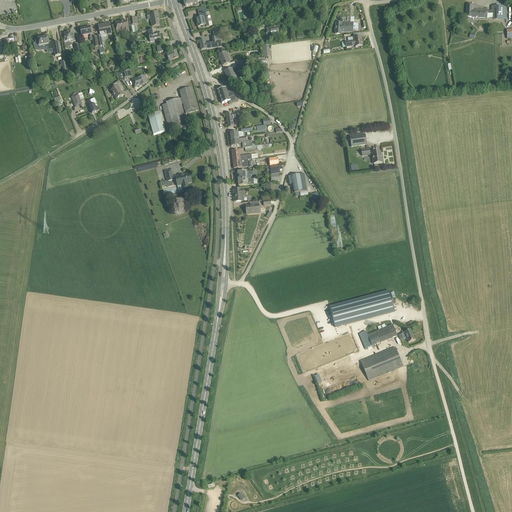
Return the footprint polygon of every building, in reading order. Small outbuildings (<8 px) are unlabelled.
[(466,17),(487,17),(494,17),(494,18),(503,18),(504,12),(504,7),(497,7),(497,11),(487,11),(487,10),(472,10),(473,5),(467,5),(467,10),(466,17)] [(201,18),(196,19),(198,27),(205,25),(204,21),(207,20),(206,13),(208,12),(207,8),(202,9),(203,13),(200,14),(201,18)] [(158,19),(159,19),(158,13),(146,16),(147,20),(151,20),(152,27),(159,25),(158,19)] [(115,25),(116,30),(117,32),(124,31),(125,33),(129,32),(128,30),(129,30),(128,26),(127,21),(121,22),(121,21),(116,22),(116,24),(115,25)] [(336,23),(335,34),(342,34),(342,33),(353,32),(353,31),(358,31),(358,24),(354,24),(353,24),(353,23),(350,23),(342,24),(342,23),(336,23)] [(104,24),(98,25),(100,33),(100,36),(101,38),(101,37),(106,37),(106,36),(106,35),(112,34),(110,24),(105,25),(105,26),(104,26),(104,24)] [(270,28),(271,35),(279,33),(278,26),(270,28)] [(91,27),(80,29),(82,36),(89,34),(90,37),(89,37),(90,41),(93,40),(93,37),(92,32),(91,27)] [(148,31),(150,42),(161,40),(159,33),(157,33),(156,29),(148,31)] [(63,38),(65,43),(76,41),(75,36),(73,36),(73,34),(68,31),(67,33),(64,34),(65,36),(63,38)] [(38,38),(39,39),(35,40),(36,44),(38,44),(41,46),(48,45),(49,50),(54,49),(55,57),(61,56),(59,42),(53,43),(53,44),(50,44),(49,43),(48,37),(38,38)] [(199,41),(201,50),(221,47),(221,42),(219,42),(219,37),(213,38),(213,43),(206,44),(205,40),(199,41)] [(348,42),(345,42),(346,47),(355,46),(355,47),(363,46),(361,37),(356,38),(354,38),(354,41),(348,42)] [(176,51),(167,54),(169,61),(179,58),(176,51)] [(227,52),(218,55),(220,60),(221,60),(223,66),(222,66),(223,66),(231,63),(227,52)] [(233,68),(225,72),(227,77),(227,76),(229,82),(237,79),(233,68)] [(122,73),(118,74),(122,80),(124,80),(124,81),(129,78),(127,71),(122,72),(122,73)] [(145,76),(132,80),(135,88),(141,85),(141,86),(146,84),(146,83),(148,83),(145,76)] [(111,91),(116,99),(120,97),(123,95),(119,89),(123,87),(119,81),(111,86),(113,89),(111,91)] [(186,114),(198,111),(191,88),(180,91),(182,98),(166,103),(167,104),(162,106),(169,130),(174,129),(174,130),(187,126),(181,104),(183,104),(186,114)] [(218,91),(222,104),(230,101),(231,103),(236,101),(233,92),(228,94),(226,88),(218,91)] [(72,97),(76,108),(82,106),(78,95),(72,97)] [(53,99),(56,107),(62,104),(59,97),(53,99)] [(89,106),(90,109),(92,114),(98,112),(97,111),(99,110),(98,107),(96,108),(95,105),(97,104),(95,98),(87,102),(89,106)] [(148,116),(153,135),(166,132),(160,112),(148,116)] [(234,127),(233,120),(243,119),(242,112),(232,113),(226,114),(228,128),(234,127)] [(175,135),(177,141),(188,138),(187,132),(175,135)] [(350,137),(351,147),(367,145),(365,134),(350,137)] [(242,137),(230,139),(231,147),(240,146),(240,143),(242,143),(243,148),(253,146),(252,141),(247,142),(246,137),(242,137)] [(232,151),(233,163),(240,162),(240,161),(244,160),(252,159),(252,155),(240,156),(239,150),(232,151)] [(372,153),(374,164),(382,163),(380,152),(372,153)] [(240,162),(233,163),(234,169),(245,168),(245,163),(244,160),(240,161),(240,162)] [(156,163),(137,168),(138,172),(157,167),(156,163)] [(270,167),(271,175),(280,174),(279,166),(270,167)] [(183,176),(181,176),(181,175),(173,177),(171,170),(165,172),(167,182),(173,180),(176,180),(177,187),(182,186),(183,191),(189,190),(188,184),(192,183),(190,174),(183,176)] [(238,172),(238,180),(247,180),(247,176),(251,176),(253,175),(253,171),(246,172),(238,172)] [(292,176),(295,193),(306,191),(304,177),(303,174),(292,176)] [(235,190),(235,202),(243,201),(242,196),(245,196),(245,190),(241,190),(241,189),(235,190)] [(254,205),(246,206),(247,214),(260,213),(259,202),(249,203),(250,203),(253,203),(254,205)] [(389,292),(330,307),(335,327),(394,312),(389,292)] [(393,325),(368,335),(372,346),(397,336),(393,325)] [(404,332),(409,343),(415,340),(411,330),(404,332)] [(361,362),(369,381),(403,367),(395,348),(361,362)]
